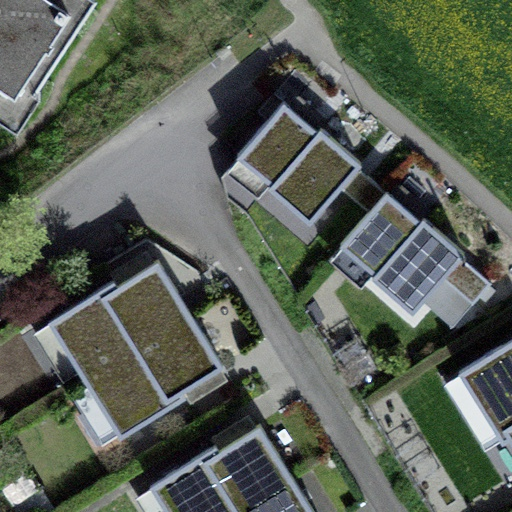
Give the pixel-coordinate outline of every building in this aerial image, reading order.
[(88,5),(80,0),(0,0),(0,102),(13,111),(88,5)] [(237,159),(308,227),(355,178),(284,109),(237,159)] [(343,255),(414,318),(457,268),(387,206),(343,255)] [(49,318),(84,374),(189,309),(154,253),(49,318)] [(225,368),(189,309),(84,374),(120,433),(225,368)] [(511,345),(459,377),(511,467),(511,345)] [(149,481),(168,511),(234,511),(292,477),(255,416),(149,481)] [(314,511),(292,477),(234,511),(314,511)]
